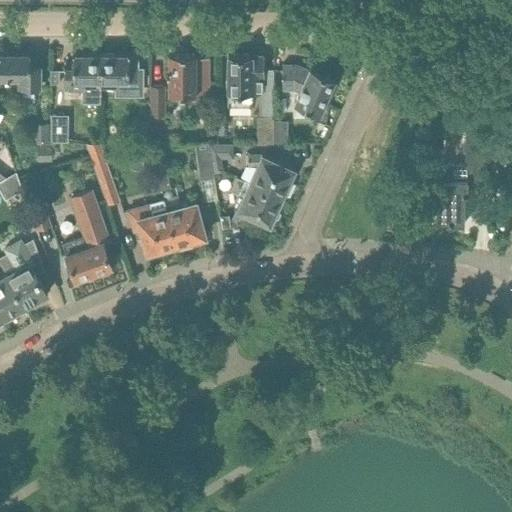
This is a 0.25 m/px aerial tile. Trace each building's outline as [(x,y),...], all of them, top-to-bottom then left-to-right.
[(0,77),(18,78),(18,86),(40,86),(40,64),(30,64),(30,53),(0,52),(0,77)] [(100,101),(101,87),(101,53),(73,53),(73,65),(64,65),(64,87),(83,87),(83,101),(100,101)] [(101,53),(101,87),(115,87),(115,92),(143,92),(143,68),(137,68),(137,66),(137,56),(129,56),(129,53),(101,53)] [(196,53),(169,53),(169,94),(194,94),(194,101),(208,101),(208,57),(196,57),(196,53)] [(252,54),(228,54),(228,105),(252,105),(252,91),(258,91),(258,114),(272,114),(272,69),(264,69),(264,55),(252,55),(252,54)] [(335,78),(310,67),(309,69),(297,64),(282,64),(282,89),(293,89),(299,91),(294,102),(319,114),(335,78)] [(50,70),(50,83),(59,83),(59,70),(50,70)] [(151,85),(150,115),(164,115),(164,85),(151,85)] [(272,142),(272,114),(255,114),(255,142),(272,142)] [(67,115),(50,115),(50,141),(67,141),(67,115)] [(148,142),(148,120),(136,120),(136,142),(148,142)] [(46,122),(25,122),(25,126),(32,141),(46,141),(48,141),(48,122),(46,122)] [(486,194),(486,133),(465,133),(465,164),(426,164),(426,163),(424,163),(424,191),(426,191),(426,190),(428,190),(428,204),(433,204),(433,219),(428,219),(428,221),(448,221),(448,224),(464,224),(464,195),(468,195),(468,194),(486,194)] [(211,178),(205,142),(192,145),(198,180),(211,178)] [(217,142),(210,142),(212,158),(221,157),(234,157),(234,142),(222,142),(217,142)] [(91,143),(86,143),(92,160),(93,164),(100,182),(108,204),(120,200),(112,178),(105,159),(100,143),(91,143)] [(491,143),(491,162),(507,163),(507,143),(491,143)] [(46,144),(37,144),(37,146),(37,161),(46,161),(52,161),(52,144),(46,144)] [(292,182),(290,180),(295,168),(262,153),(262,154),(248,154),(248,165),(256,165),(249,182),(282,197),(283,195),(285,196),(292,182)] [(221,157),(212,158),(213,171),(223,170),(221,157)] [(157,173),(161,189),(170,187),(166,171),(157,173)] [(16,172),(0,181),(0,188),(6,199),(22,190),(16,172)] [(161,189),(157,173),(148,175),(153,192),(161,189)] [(236,176),(230,189),(243,195),(232,220),(242,225),(247,214),(270,224),(282,197),(249,182),(236,176)] [(74,239),(62,243),(66,254),(75,279),(97,271),(98,274),(108,271),(107,268),(112,266),(103,242),(109,240),(91,189),(71,196),(85,235),(74,239)] [(177,247),(166,209),(167,209),(164,199),(128,209),(134,230),(140,228),(147,251),(159,248),(160,251),(177,247)] [(29,205),(37,229),(50,224),(42,200),(29,205)] [(166,209),(177,247),(193,243),(192,239),(205,236),(196,201),(167,209),(166,209)] [(7,252),(0,255),(0,260),(2,264),(8,273),(25,305),(28,304),(29,306),(37,301),(36,299),(48,292),(35,270),(38,268),(36,263),(41,260),(33,237),(24,243),(21,238),(5,247),(7,252)] [(14,311),(25,305),(8,273),(0,277),(0,312),(3,317),(5,316),(7,318),(15,313),(14,311)]
